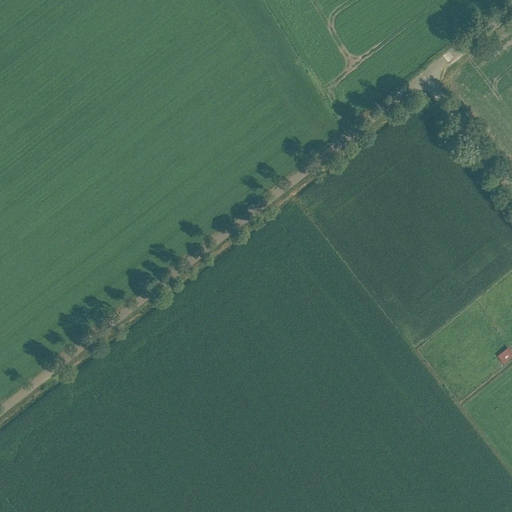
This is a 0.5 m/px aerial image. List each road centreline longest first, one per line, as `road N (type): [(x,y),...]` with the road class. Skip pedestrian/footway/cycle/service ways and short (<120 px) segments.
road 1 (unclassified): [(0,406),(421,75)]
road 2 (tertiary): [(511,187),(421,75)]
